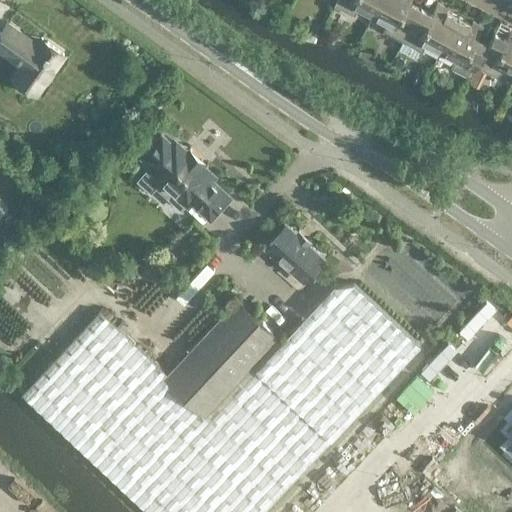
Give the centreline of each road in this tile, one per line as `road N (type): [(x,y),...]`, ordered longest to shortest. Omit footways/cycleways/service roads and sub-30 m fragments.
road 1 (secondary): [(153,6),(285,110),(499,246)]
road 2 (secondary): [(511,213),(408,146),(153,6)]
